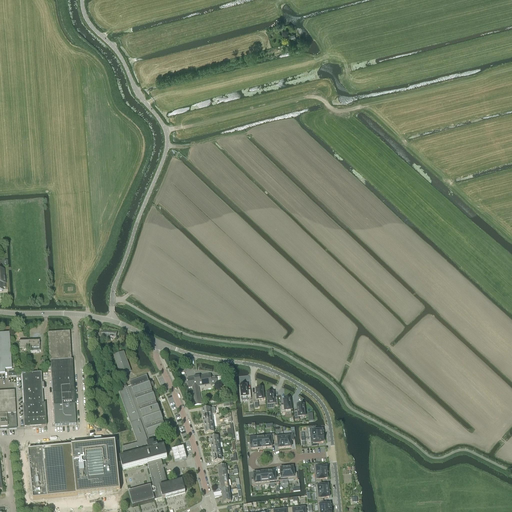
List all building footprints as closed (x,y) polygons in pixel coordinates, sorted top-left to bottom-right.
[(48,334),(49,362),(71,361),(69,332),(48,334)] [(0,374),(5,374),(4,371),(11,370),(14,370),(14,368),(15,368),(14,364),(11,364),(9,334),(0,334),(0,374)] [(19,350),(29,349),(28,341),(23,341),(23,342),(19,342),(19,350)] [(28,341),(29,349),(39,349),(39,342),(34,342),(34,341),(28,341)] [(124,353),(114,357),(120,375),(131,371),(124,353)] [(50,362),(52,394),(53,406),(53,411),(54,411),(55,427),(76,425),(75,409),(75,405),(72,361),(71,361),(49,362),(50,362)] [(21,375),(23,406),(24,429),(46,427),(45,404),(43,404),(42,389),(43,389),(43,384),(41,384),(41,374),(21,375)] [(217,385),(217,384),(218,383),(217,378),(216,378),(210,379),(210,375),(187,379),(189,389),(192,388),(195,406),(201,405),(199,387),(211,385),(212,386),(217,385)] [(245,384),(240,384),(241,398),(247,397),(247,399),(251,399),(250,390),(247,391),(247,385),(245,385),(245,384)] [(256,395),(253,395),(254,403),(258,403),(258,401),(264,401),(263,388),(262,388),(262,387),(257,388),(257,389),(255,389),(256,395)] [(0,392),(0,430),(16,429),(14,392),(0,392)] [(273,394),(272,394),(272,392),(271,392),(267,392),(267,398),(267,401),(268,401),(268,405),(274,405),(274,407),(278,406),(277,398),(274,398),(273,394)] [(284,405),(281,406),(281,414),(291,413),(291,407),(290,403),(290,398),(287,398),(286,398),(285,399),(285,401),(283,401),(284,403),(284,405)] [(297,411),(294,412),(295,421),(299,421),(299,418),(305,417),(304,405),(303,404),(298,405),(298,406),(296,406),(297,411)] [(214,408),(202,410),(203,416),(215,415),(214,408)] [(319,431),(316,431),(316,428),(309,429),(310,438),(324,437),(324,436),(324,432),(322,432),(322,431),(319,431)] [(125,434),(114,437),(117,449),(128,446),(125,434)] [(272,441),(275,441),(274,435),(264,436),(266,450),(266,448),(272,448),(272,444),(272,441)] [(293,435),(283,436),(285,449),(291,448),(291,441),(294,441),(293,435)] [(257,451),(256,436),(246,437),(247,444),(250,443),(250,446),(251,446),(251,450),(257,449),(257,451)] [(265,450),(266,450),(264,436),(256,436),(257,451),(258,451),(258,449),(265,448),(265,450)] [(283,436),(274,437),(275,441),(275,443),(277,443),(278,450),(285,449),(283,436)] [(324,437),(310,438),(311,448),(318,447),(317,444),(320,444),(320,443),(324,443),(324,442),(325,442),(324,437)] [(108,446),(65,449),(69,502),(111,498),(108,446)] [(65,449),(25,451),(29,506),(69,502),(65,449)] [(323,467),(320,467),(319,464),(313,465),(314,474),(328,473),(328,472),(328,473),(327,468),(326,468),(326,467),(323,467)] [(279,482),(288,481),(286,467),(286,468),(280,469),(281,472),(280,472),(281,475),(278,475),(278,477),(278,482),(279,482)] [(293,467),(287,468),(287,467),(286,467),(288,481),(298,480),(297,473),(294,474),(294,471),(293,471),(293,467)] [(274,471),(269,472),(268,470),(268,471),(269,485),(279,484),(279,482),(278,482),(278,477),(275,478),(275,475),(274,471)] [(252,486),(261,485),(260,471),(259,471),(259,473),(254,474),(254,477),(254,480),(251,480),(252,486)] [(261,485),(269,485),(268,471),(268,472),(260,473),(260,471),(261,485)] [(328,473),(314,474),(315,484),(319,484),(322,484),(322,481),(328,480),(327,478),(329,478),(328,473)] [(319,484),(315,484),(316,493),(330,492),(330,491),(329,491),(328,485),(325,486),(325,485),(322,486),(322,484),(319,484)] [(329,492),(330,492),(316,493),(317,502),(323,502),(323,499),(326,499),(326,498),(329,498),(329,492)] [(323,502),(317,502),(318,511),(332,510),(331,505),(330,505),(330,504),(326,505),(326,504),(324,504),(323,502)]
